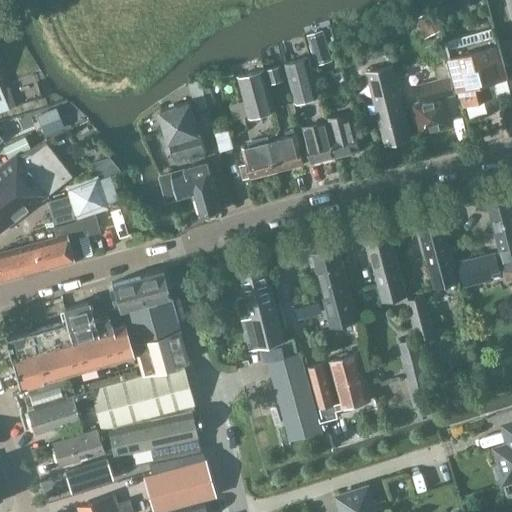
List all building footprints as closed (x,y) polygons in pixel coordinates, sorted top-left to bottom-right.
[(430,11),(421,15),(431,34),(440,29),(430,11)] [(494,27),(446,39),(461,95),(463,104),(485,98),(483,89),(480,81),(507,74),(504,66),(494,27)] [(308,34),(307,34),(307,35),(316,64),(331,59),(323,30),(308,34)] [(296,102),(317,96),(307,57),(286,62),(296,102)] [(385,144),(411,137),(393,64),(366,71),(385,144)] [(421,101),(411,103),(420,135),(453,126),(445,96),(454,94),(446,64),(435,67),(438,79),(417,85),(421,101)] [(281,65),(266,68),(269,83),(284,79),(281,65)] [(248,116),(274,110),(263,69),(238,76),(248,116)] [(212,86),(203,88),(208,104),(216,102),(212,86)] [(199,131),(191,101),(162,109),(176,159),(207,151),(201,130),(199,131)] [(57,108),(45,112),(53,132),(64,127),(57,108)] [(326,122),(335,156),(360,150),(350,111),(325,117),(326,122)] [(311,162),(335,156),(326,122),(302,126),(311,162)] [(270,141),(277,171),(304,164),(296,134),(270,141)] [(24,136),(2,147),(7,157),(29,147),(24,136)] [(46,141),(16,155),(15,154),(1,163),(0,163),(0,230),(33,204),(71,175),(46,141)] [(251,177),(277,171),(270,141),(243,147),(247,163),(241,164),(244,177),(251,176),(251,177)] [(221,210),(210,162),(207,161),(199,163),(200,168),(191,170),(190,168),(174,172),(180,196),(196,192),(201,215),(221,210)] [(97,174),(65,185),(76,218),(109,207),(97,174)] [(511,199),(488,206),(506,279),(511,277),(511,199)] [(27,244),(35,271),(73,260),(68,244),(73,242),(72,238),(88,233),(87,230),(98,227),(94,215),(84,218),(63,224),(65,234),(27,244)] [(434,286),(458,280),(442,219),(418,226),(434,286)] [(383,301),(407,295),(390,233),(366,239),(383,301)] [(0,280),(35,271),(27,244),(0,251),(0,280)] [(357,319),(338,247),(312,254),(312,255),(309,256),(311,265),(315,265),(330,326),(357,319)] [(462,279),(502,270),(496,251),(477,256),(477,257),(457,261),(462,279)] [(136,275),(144,301),(169,293),(161,268),(136,275)] [(270,361),(298,353),(294,338),(286,340),(284,340),(266,268),(240,274),(258,346),(266,344),(270,361)] [(118,308),(144,301),(136,275),(111,282),(118,308)] [(142,373),(185,361),(168,298),(124,310),(142,373)] [(8,337),(6,337),(10,354),(95,331),(111,327),(108,314),(92,319),(87,301),(63,308),(67,321),(8,337)] [(429,314),(414,319),(419,338),(434,334),(429,314)] [(95,331),(10,354),(19,388),(22,387),(63,375),(83,369),(93,367),(108,362),(127,357),(132,355),(127,339),(123,324),(111,327),(95,331)] [(414,398),(415,397),(428,394),(414,340),(399,344),(414,398)] [(300,352),(298,353),(270,361),(269,361),(291,439),(322,430),(300,352)] [(341,408),(371,399),(358,352),(328,360),(341,408)] [(322,420),(337,416),(333,401),(334,401),(324,363),(308,367),(322,420)] [(104,428),(127,423),(193,409),(181,365),(137,377),(93,388),(104,428)] [(89,389),(89,390),(93,388),(137,377),(135,370),(87,383),(89,389)] [(67,398),(61,379),(28,389),(34,408),(27,410),(34,433),(78,419),(71,397),(67,398)] [(201,451),(190,412),(96,432),(95,429),(52,442),(59,465),(103,452),(112,451),(114,455),(149,448),(153,461),(201,451)] [(511,421),(504,424),(508,438),(510,437),(511,443),(496,448),(501,464),(497,465),(503,484),(511,480),(511,421)] [(153,471),(205,457),(204,451),(201,451),(153,461),(151,462),(153,471)] [(152,511),(215,494),(205,457),(153,471),(140,475),(150,511),(152,511)] [(105,459),(65,471),(72,492),(112,479),(105,459)] [(373,511),(366,486),(335,496),(339,510),(341,509),(341,511),(373,511)] [(113,494),(102,498),(76,506),(78,511),(133,511),(129,498),(116,502),(113,494)] [(205,511),(203,503),(168,511),(205,511)]
